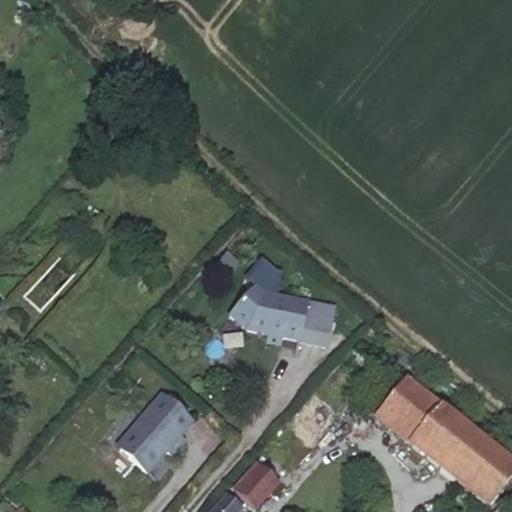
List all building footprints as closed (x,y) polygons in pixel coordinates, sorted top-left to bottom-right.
[(264,294),(256,287),(229,316),(246,331),(267,335),(266,343),(280,346),(282,338),(297,342),(295,355),(296,355),(298,342),(325,348),(333,309),(264,294)] [(407,446),(439,407),(406,380),(374,419),(407,446)] [(191,422),(160,395),(120,440),(119,450),(156,482),(157,482),(147,473),(165,452),(170,456),(184,440),(180,436),(191,422)] [(511,476),(511,465),(439,407),(407,446),(486,509),(511,476)] [(277,483),(257,464),(233,490),(254,510),(277,483)] [(511,508),(511,488),(502,499),(511,508)] [(237,511),(240,509),(225,497),(211,511),(237,511)]
